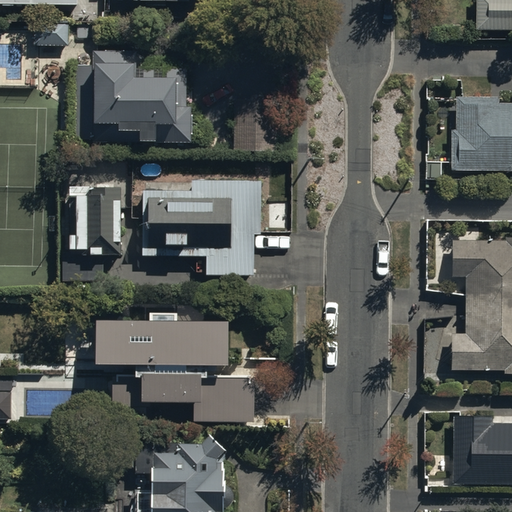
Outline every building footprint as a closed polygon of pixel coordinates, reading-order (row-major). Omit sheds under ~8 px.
[(511,0),(476,0),(476,29),(511,29),(511,0)] [(34,44),(68,45),(69,22),(35,22),(34,44)] [(79,25),(79,39),(93,38),(93,25),(79,25)] [(137,49),(94,48),(94,65),(75,65),(75,131),(93,139),(190,141),(191,105),(184,104),(185,68),(143,67),(143,72),(136,72),(137,49)] [(497,95),(455,95),(455,129),(450,128),(450,169),(511,169),(511,103),(498,103),(497,95)] [(276,99),(234,98),(234,149),(276,150),(276,99)] [(191,188),(142,188),(141,254),(206,254),(205,274),(252,274),(252,231),(259,231),(260,178),(191,178),(191,188)] [(119,184),(69,183),(69,246),(63,246),(63,278),(103,279),(104,251),(118,251),(119,184)] [(505,239),(452,238),(452,276),(465,276),(464,332),(452,332),(451,368),(503,368),(503,371),(511,371),(511,235),(505,236),(505,239)] [(147,316),(95,315),(94,359),(134,360),(134,375),(112,374),(111,405),(140,405),(141,397),(193,398),(192,418),(251,419),(252,374),(207,373),(207,360),(225,360),(226,317),(176,316),(176,311),(148,311),(147,316)] [(0,417),(10,417),(11,391),(0,391),(0,417)] [(453,483),(511,483),(511,420),(491,420),(491,413),(453,412),(453,483)] [(200,440),(134,440),(134,447),(133,447),(133,448),(132,448),(132,449),(131,449),(131,450),(130,450),(130,451),(130,452),(129,452),(129,453),(129,454),(129,455),(129,456),(129,457),(129,458),(129,459),(129,460),(130,461),(130,462),(131,462),(131,463),(132,464),(133,465),(134,466),(135,466),(135,471),(149,471),(148,487),(135,488),(135,500),(134,501),(133,502),(132,503),(132,504),(131,504),(131,505),(131,506),(130,506),(130,507),(130,508),(130,509),(129,510),(129,511),(221,511),(222,460),(216,460),(216,456),(224,448),(209,432),(200,440)]
